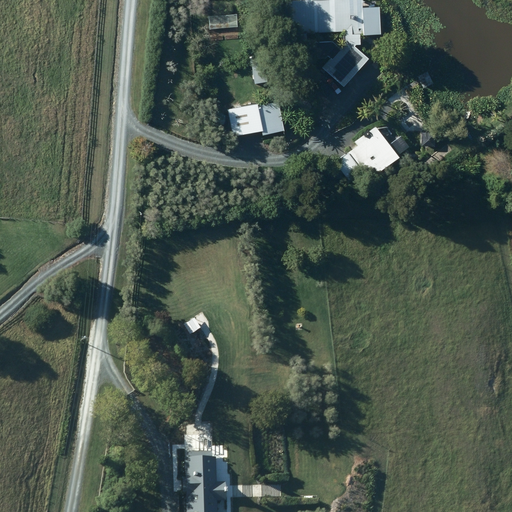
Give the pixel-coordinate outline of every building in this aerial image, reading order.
[(347,0),(272,0),(273,6),(329,2),(330,11),(301,39),(325,63),(359,30),(349,20),(347,0)] [(237,15),(208,14),(208,29),(236,30),(237,15)] [(258,55),(247,57),(251,74),(261,72),(258,55)] [(277,99),(226,106),(230,135),(258,131),(258,133),(282,130),(277,99)] [(356,144),(333,163),(350,184),(372,167),(376,172),(398,154),(370,120),(350,137),(356,144)] [(217,453),(184,451),(181,492),(185,493),(184,511),(215,511),(216,499),(222,500),(223,482),(215,481),(217,453)]
